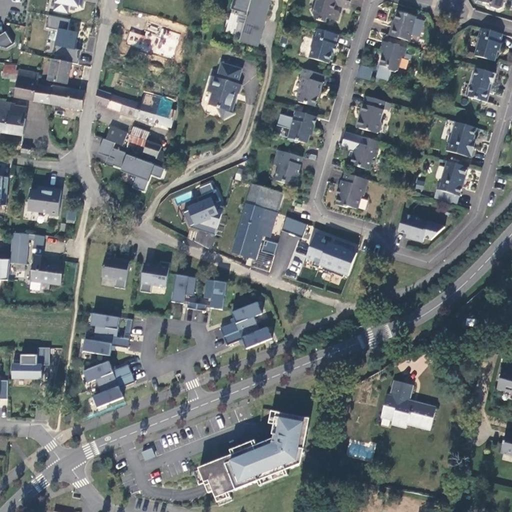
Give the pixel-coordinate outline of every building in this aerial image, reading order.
[(55,0),(54,11),(67,13),(68,6),(81,8),(82,0),(55,0)] [(233,0),(231,9),(248,15),(245,24),(255,27),(253,35),(243,33),(240,42),(258,47),(266,20),(271,0),(233,0)] [(352,0),(318,0),(316,8),(312,11),(316,20),(325,23),(327,19),(337,22),(339,15),(337,11),(334,9),(335,5),(350,9),(352,0)] [(479,0),(490,3),(492,6),(499,8),(502,7),(503,0),(479,0)] [(390,36),(409,41),(411,35),(420,38),(425,21),(416,19),(416,17),(398,12),(394,27),(393,26),(390,36)] [(46,29),(59,31),(57,43),(76,47),(79,34),(67,32),(70,20),(48,16),(49,16),(46,29)] [(152,51),(173,59),(181,34),(163,28),(164,25),(149,20),(148,19),(143,35),(131,31),(126,45),(151,53),(152,51)] [(255,27),(245,24),(243,33),(253,35),(255,27)] [(336,44),(338,35),(306,26),(304,35),(305,35),(299,55),(330,64),(333,53),(336,44)] [(503,35),(481,28),(479,37),(481,38),(476,56),(494,61),(503,35)] [(0,47),(7,49),(13,44),(5,32),(0,34),(0,47)] [(408,49),(384,42),(381,51),(385,52),(377,79),(388,82),(391,72),(396,73),(399,71),(402,59),(406,57),(408,49)] [(76,47),(57,43),(54,55),(65,57),(64,62),(72,64),(79,65),(81,51),(76,50),(76,47)] [(72,64),(64,62),(53,60),(49,81),(68,85),(72,64)] [(234,114),(233,112),(237,99),(234,98),(235,94),(239,95),(242,85),(238,84),(243,69),(222,63),(218,74),(217,78),(213,77),(212,76),(208,92),(213,94),(209,105),(217,108),(224,120),(234,114)] [(18,65),(4,64),(3,78),(18,80),(20,69),(17,68),(18,65)] [(359,65),(357,77),(370,80),(373,68),(359,65)] [(497,74),(477,68),(469,97),(486,103),(492,84),(494,84),(497,74)] [(20,69),(18,80),(17,81),(38,85),(40,73),(20,69)] [(322,84),(324,75),(303,69),(301,77),(304,79),(298,100),(301,104),(318,108),(322,99),(323,99),(328,85),(322,84)] [(33,101),(51,104),(54,88),(38,85),(17,81),(15,96),(33,101)] [(51,104),(83,110),(86,93),(54,87),(54,88),(51,104)] [(98,91),(96,104),(133,115),(137,102),(99,89),(98,91)] [(172,128),(176,111),(171,109),(173,102),(145,94),(142,104),(159,111),(156,123),(172,128)] [(388,102),(366,97),(357,127),(378,133),(381,131),(383,125),(381,123),(385,110),(388,102)] [(12,104),(12,103),(0,101),(0,132),(23,136),(26,118),(25,118),(14,116),(15,108),(16,105),(12,104)] [(137,102),(133,115),(137,116),(142,104),(140,103),(137,102)] [(142,104),(137,116),(156,123),(159,111),(142,104)] [(14,116),(25,118),(27,109),(15,108),(14,116)] [(315,129),(318,117),(296,111),(294,118),(282,115),(279,126),(292,130),(289,140),(299,142),(301,141),(308,144),(313,129),(315,129)] [(475,138),(478,128),(457,122),(452,141),(449,140),(447,149),(473,157),(476,146),(474,146),(476,139),(475,138)] [(292,130),(279,126),(276,136),(289,140),(292,130)] [(134,127),(128,145),(144,149),(150,132),(134,127)] [(109,129),(106,140),(116,143),(122,145),(126,134),(109,129)] [(381,142),(362,136),(360,143),(357,142),(354,151),(355,152),(352,164),(369,170),(372,159),(375,156),(377,150),(378,151),(381,142)] [(116,143),(106,140),(105,139),(99,154),(109,157),(107,163),(113,166),(115,159),(111,158),(114,149),(116,143)] [(157,158),(163,161),(168,155),(160,151),(162,147),(149,142),(145,154),(157,158)] [(30,154),(32,147),(24,145),(22,152),(30,154)] [(127,153),(114,149),(111,158),(115,159),(113,166),(123,169),(123,172),(138,177),(134,188),(146,192),(152,175),(162,179),(165,169),(126,155),(127,153)] [(304,158),(279,151),(275,165),(278,165),(279,169),(276,181),(286,185),(288,188),(294,190),(298,188),(300,183),(299,180),(303,166),(301,166),(304,158)] [(466,178),(469,167),(449,161),(443,180),(441,180),(435,198),(458,205),(463,186),(462,185),(465,178),(466,178)] [(370,180),(346,173),(344,179),(343,179),(340,187),(339,187),(337,194),(338,195),(336,204),(347,208),(349,206),(358,209),(362,196),(365,195),(370,180)] [(0,203),(8,205),(10,176),(0,175),(0,203)] [(207,233),(208,229),(217,232),(216,236),(225,207),(219,206),(218,203),(221,201),(217,190),(215,191),(212,183),(202,187),(205,195),(203,195),(197,198),(200,204),(189,208),(190,210),(184,213),(190,228),(191,228),(191,227),(190,227),(196,224),(199,230),(207,232),(207,233)] [(277,214),(284,194),(254,185),(247,206),(277,214)] [(32,190),(29,211),(51,214),(51,216),(59,217),(63,190),(41,188),(41,191),(32,190)] [(177,202),(192,198),(190,193),(176,197),(177,202)] [(241,228),(264,235),(270,237),(277,214),(247,206),(241,228)] [(421,218),(405,213),(400,230),(400,231),(412,235),(411,237),(425,241),(426,237),(433,239),(447,226),(429,221),(429,222),(420,220),(421,218)] [(288,217),(283,231),(304,239),(309,224),(288,217)] [(191,227),(191,228),(207,233),(207,232),(199,230),(196,224),(190,227),(191,227)] [(234,251),(268,263),(272,249),(261,246),(264,235),(241,228),(238,236),(232,235),(229,245),(235,247),(234,251)] [(27,265),(30,234),(13,233),(11,260),(11,263),(27,265)] [(327,236),(318,233),(309,258),(317,261),(315,265),(322,268),(323,265),(326,266),(325,269),(345,277),(346,274),(351,276),(359,253),(354,250),(355,247),(338,240),(337,244),(326,240),(327,236)] [(116,288),(127,290),(131,262),(116,259),(117,254),(107,253),(103,278),(117,280),(116,288)] [(62,285),(64,265),(44,262),(44,256),(37,255),(33,281),(62,285)] [(11,263),(11,260),(0,260),(0,281),(9,281),(11,263)] [(146,264),(141,292),(152,294),(154,285),(167,288),(171,263),(162,261),(161,266),(146,264)] [(197,278),(178,275),(173,302),(185,304),(187,295),(194,297),(197,278)] [(228,283),(208,280),(205,298),(213,300),(212,308),(224,310),(228,283)] [(208,306),(190,303),(188,309),(207,312),(208,306)] [(221,329),(228,346),(244,340),(248,350),(273,340),(269,328),(261,331),(255,318),(264,314),(259,303),(233,313),(237,323),(221,329)] [(205,314),(195,312),(192,320),(202,323),(205,314)] [(121,318),(94,314),(92,326),(97,327),(94,342),(86,340),(84,352),(111,356),(112,347),(129,349),(130,340),(118,338),(121,318)] [(478,320),(467,318),(467,326),(477,327),(478,320)] [(134,320),(128,320),(125,335),(131,336),(134,320)] [(63,349),(39,348),(38,355),(22,355),(22,360),(14,360),(14,378),(43,380),(43,366),(58,366),(63,349)] [(94,397),(98,409),(124,399),(120,389),(136,383),(129,365),(113,372),(110,362),(84,372),(89,384),(97,380),(102,394),(94,397)] [(511,372),(503,370),(499,388),(511,392),(511,371),(511,372)] [(0,400),(8,400),(9,381),(1,381),(1,378),(0,377),(0,401),(0,402),(0,400)] [(391,397),(387,396),(382,417),(394,420),(394,417),(409,421),(408,424),(432,430),(437,408),(409,402),(414,385),(396,380),(391,397)] [(67,423),(75,419),(73,414),(65,418),(67,423)] [(301,466),(293,448),(305,450),(309,429),(308,428),(310,421),(292,418),(292,416),(277,414),(275,426),(273,436),(275,437),(274,444),(266,447),(265,444),(216,463),(216,465),(200,471),(205,484),(210,483),(212,488),(217,500),(301,466)] [(407,427),(408,424),(409,421),(394,417),(394,420),(393,424),(407,427)] [(511,435),(505,434),(501,453),(511,455),(511,435)] [(155,456),(152,449),(142,453),(146,462),(152,459),(151,457),(155,456)] [(182,478),(182,471),(162,470),(162,476),(182,478)]
